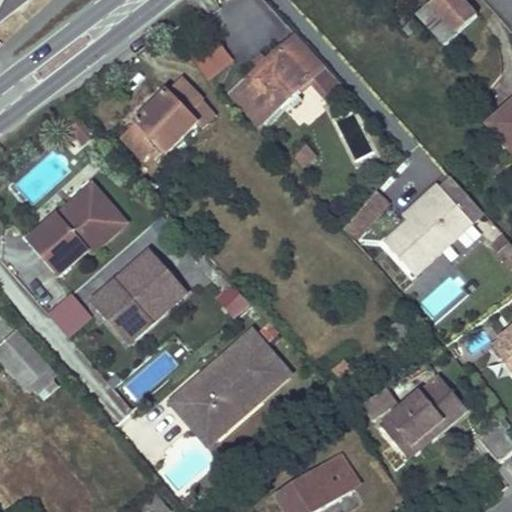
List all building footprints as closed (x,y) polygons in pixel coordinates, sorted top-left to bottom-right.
[(435,0),(417,16),(444,48),(477,16),(463,0),(435,0)] [(413,19),(402,29),(409,36),(420,29),(413,19)] [(294,37),(231,93),(260,125),(323,70),(294,37)] [(207,82),(234,67),(222,47),(196,62),(207,82)] [(182,78),(138,121),(168,151),(222,100),(213,89),(202,99),(182,78)] [(511,104),(489,124),(511,150),(511,104)] [(95,137),(79,120),(75,124),(69,116),(61,123),(83,148),(95,137)] [(308,147),(294,157),(306,172),(319,162),(308,147)] [(62,217),(96,188),(92,183),(58,213),(62,217)] [(58,213),(27,240),(58,276),(88,250),(91,253),(126,223),(96,188),(62,217),(58,213)] [(479,230),(442,190),(428,202),(433,208),(413,225),(391,245),(423,280),(479,230)] [(375,192),(345,233),(360,244),(390,203),(375,192)] [(466,196),(457,205),(475,225),(484,216),(466,196)] [(408,220),(413,225),(433,208),(428,202),(408,220)] [(497,229),(486,235),(496,254),(508,248),(497,229)] [(153,250),(92,302),(114,327),(125,317),(140,334),(154,321),(148,314),(163,302),(169,309),(189,292),(153,250)] [(235,322),(251,308),(232,286),(215,301),(235,322)] [(74,296),(49,315),(69,342),(94,322),(74,296)] [(154,321),(169,309),(163,302),(148,314),(154,321)] [(128,344),(140,334),(125,317),(114,327),(128,344)] [(62,382),(17,331),(0,346),(0,358),(25,388),(31,384),(42,400),(62,382)] [(289,375),(253,333),(209,370),(212,374),(200,385),(197,381),(172,402),(193,426),(206,414),(222,433),(247,411),(241,403),(253,393),(260,400),(289,375)] [(511,341),(502,349),(511,361),(511,341)] [(511,361),(502,349),(494,356),(511,376),(511,361)] [(212,374),(209,370),(197,381),(200,385),(212,374)] [(444,385),(392,427),(415,455),(448,429),(452,435),(472,418),(444,385)] [(247,411),(260,400),(253,393),(241,403),(247,411)] [(382,421),(399,406),(388,395),(372,411),(382,421)] [(209,444),(222,433),(206,414),(193,426),(209,444)] [(392,427),(385,433),(412,467),(452,435),(448,429),(415,455),(392,427)] [(511,455),(499,439),(477,455),(495,479),(511,466),(511,455)] [(342,457),(276,496),(285,511),(315,511),(358,485),(342,457)] [(169,470),(173,492),(196,487),(192,466),(169,470)] [(149,511),(147,511),(171,511),(153,491),(141,500),(149,511)]
